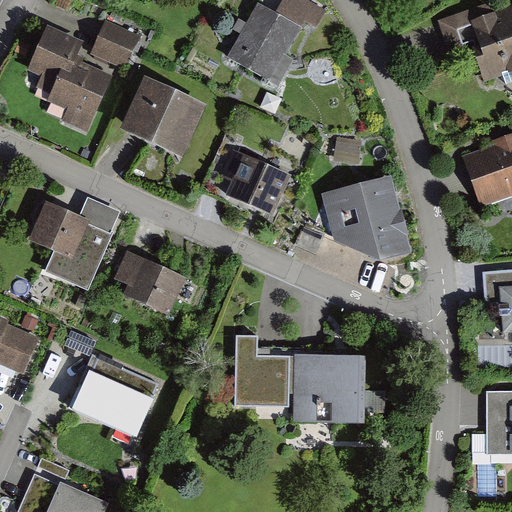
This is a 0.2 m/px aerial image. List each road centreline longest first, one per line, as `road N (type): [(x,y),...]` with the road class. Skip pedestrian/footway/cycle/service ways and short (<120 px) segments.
road 1 (residential): [(0,142),(392,315),(447,326)]
road 2 (residential): [(347,0),(378,51),(420,164),(447,326)]
road 3 (residential): [(447,326),(437,511)]
